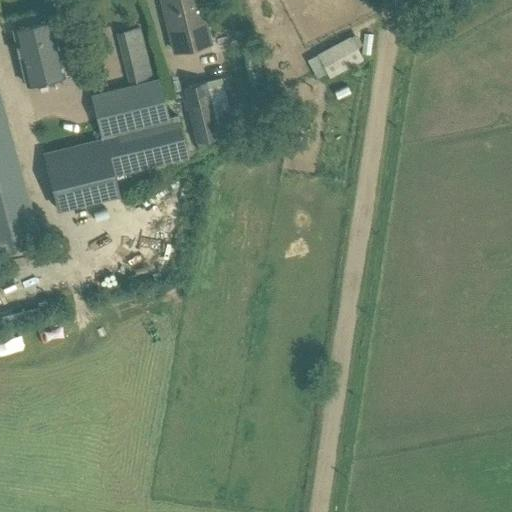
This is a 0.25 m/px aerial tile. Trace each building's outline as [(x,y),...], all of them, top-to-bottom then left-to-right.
[(199,0),(162,0),(176,52),(211,44),(199,0)] [(50,20),(12,29),(25,85),(63,75),(50,20)] [(334,78),(366,60),(355,39),(323,56),(334,78)] [(257,58),(242,62),(249,88),(253,87),(259,111),(270,108),(257,58)] [(222,76),(206,81),(207,85),(216,122),(232,119),(222,76)] [(157,79),(90,95),(101,138),(167,121),(157,79)] [(207,85),(185,90),(198,142),(219,136),(216,122),(207,85)] [(0,96),(0,253),(40,242),(0,96)] [(101,138),(42,153),(50,187),(52,186),(92,176),(185,152),(177,119),(167,121),(101,138)] [(52,186),(50,187),(56,212),(119,196),(112,171),(92,176),(52,186)]
